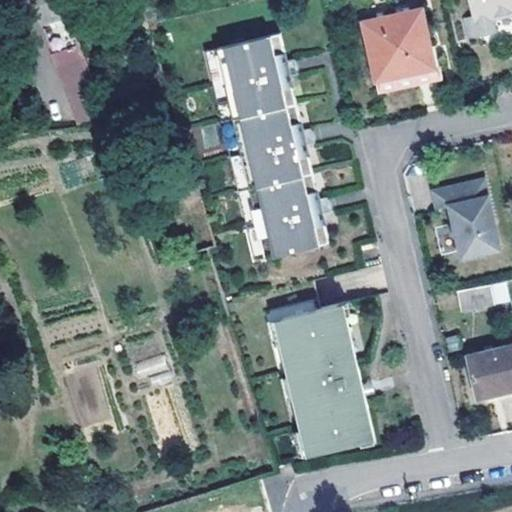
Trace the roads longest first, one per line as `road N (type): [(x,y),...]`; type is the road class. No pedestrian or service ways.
road 1 (residential): [(451,465),(377,152),(511,116)]
road 2 (residential): [(451,465),(326,487),(314,496)]
